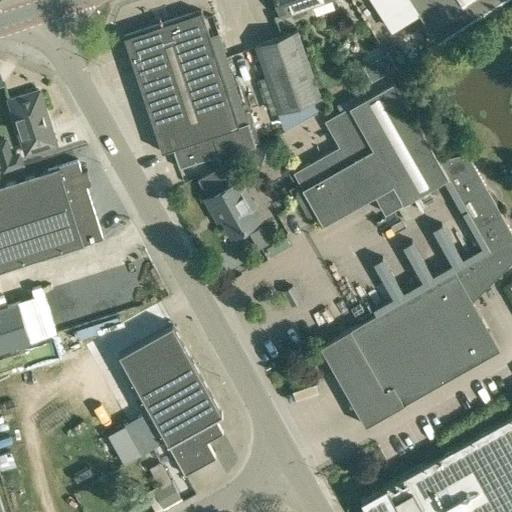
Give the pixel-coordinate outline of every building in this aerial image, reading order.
[(274,0),(281,16),(325,0),(274,0)] [(372,0),(392,30),(418,13),(437,42),(502,0),(372,0)] [(237,146),(231,128),(239,126),(201,11),(123,36),(161,151),(172,147),(179,168),(219,154),(218,153),(237,146)] [(277,112),(321,97),(297,29),(254,45),(277,112)] [(370,61),(362,66),(370,80),(378,75),(370,61)] [(311,216),(316,213),(322,224),(392,185),(402,203),(448,177),(394,81),(324,120),(338,146),(293,172),(302,187),(296,190),(295,194),(306,215),(311,216)] [(25,153),(56,143),(39,90),(8,100),(25,153)] [(18,152),(10,155),(5,138),(0,139),(0,160),(3,168),(21,162),(18,152)] [(451,176),(448,177),(489,248),(320,345),(365,425),(499,348),(472,300),(511,260),(511,232),(495,203),(496,201),(496,199),(496,197),(495,194),(493,192),(492,191),(490,190),(488,190),(466,152),(441,158),(451,176)] [(81,171),(78,160),(0,184),(0,270),(103,237),(86,185),(89,185),(90,182),(86,169),(81,171)] [(261,217),(239,179),(205,198),(217,219),(221,217),(231,234),(261,217)] [(260,226),(249,232),(258,248),(269,241),(260,226)] [(0,351),(31,341),(18,301),(0,306),(0,351)] [(173,324),(119,353),(167,441),(215,417),(222,413),(221,411),(173,324)] [(367,495),(360,499),(368,511),(511,511),(511,413),(386,484),(386,485),(367,495)] [(167,441),(185,474),(216,457),(207,441),(223,432),(215,417),(167,441)]
